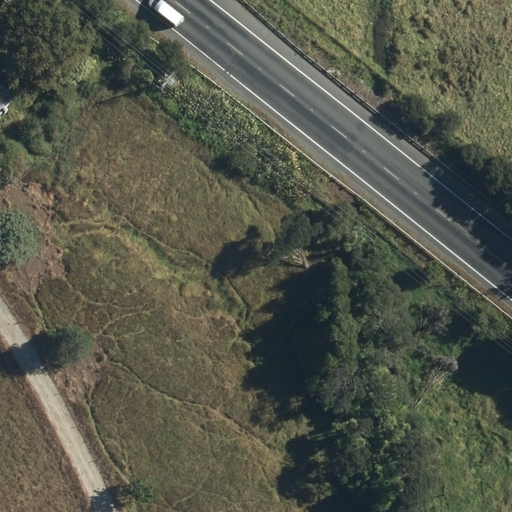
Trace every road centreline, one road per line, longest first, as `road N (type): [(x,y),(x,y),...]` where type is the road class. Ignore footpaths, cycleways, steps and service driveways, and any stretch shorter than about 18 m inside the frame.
road 1 (primary): [(511,273),(168,0)]
road 2 (unknown): [(0,311),(103,511)]
